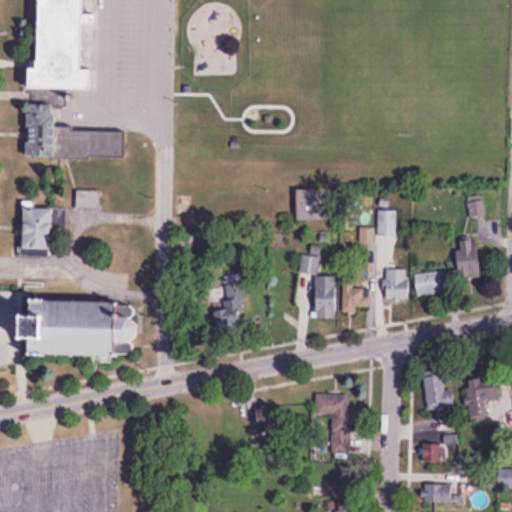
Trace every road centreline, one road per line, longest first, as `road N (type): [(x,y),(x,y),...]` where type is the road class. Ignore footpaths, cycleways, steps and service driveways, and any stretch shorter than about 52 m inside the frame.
road 1 (residential): [(0,410),(511,313)]
road 2 (residential): [(153,379),(160,0)]
road 3 (residential): [(387,511),(395,334)]
